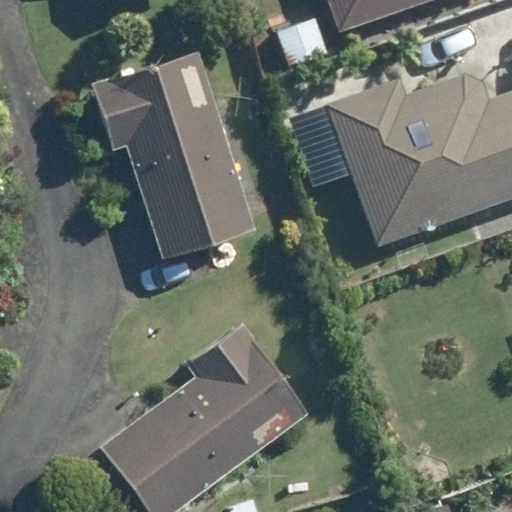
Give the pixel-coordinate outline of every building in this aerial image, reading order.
[(328,0),(338,27),(412,0),(328,0)] [(312,19),(273,32),(287,69),(324,55),(312,19)] [(194,52),(89,88),(109,150),(124,146),(162,259),(253,228),(194,52)] [(511,93),(479,105),(471,85),(456,79),(398,100),(391,85),(370,92),(329,107),(343,151),(371,240),(511,189),(511,93)] [(184,366),(192,378),(97,447),(145,511),(172,511),(306,414),(240,325),(184,366)] [(445,511),(440,495),(405,507),(406,511),(445,511)]
